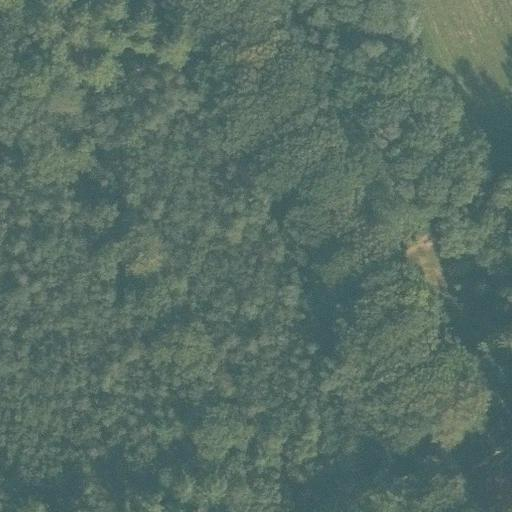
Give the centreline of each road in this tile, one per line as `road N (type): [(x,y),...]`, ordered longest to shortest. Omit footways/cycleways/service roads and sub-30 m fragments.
road 1 (track): [(209,0),(470,511)]
road 2 (unknown): [(240,511),(0,27)]
